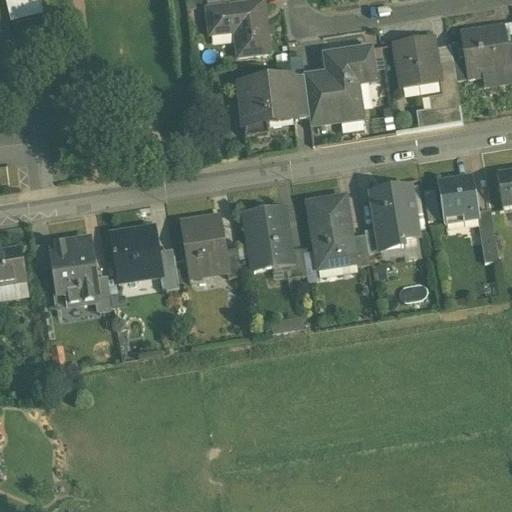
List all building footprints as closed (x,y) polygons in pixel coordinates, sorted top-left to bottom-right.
[(0,0),(0,18),(36,14),(34,0),(0,0)] [(206,0),(208,11),(231,9),(230,0),(206,0)] [(208,11),(207,12),(210,38),(235,34),(238,59),(269,56),(263,5),(231,9),(208,11)] [(504,31),(477,35),(477,32),(460,35),(462,46),(468,82),(485,80),(484,77),(511,72),(506,45),(504,31)] [(0,35),(0,34),(0,110),(10,109),(0,35)] [(434,39),(393,46),(400,91),(440,85),(441,84),(438,67),(439,67),(434,39)] [(462,46),(450,48),(453,64),(456,84),(468,82),(462,46)] [(371,51),(325,58),(328,76),(318,77),(320,89),(318,90),(319,90),(323,122),(324,127),(341,124),(343,138),(365,135),(357,86),(375,83),(371,51)] [(439,67),(438,67),(441,84),(440,85),(444,112),(460,110),(456,84),(453,64),(439,67)] [(318,77),(304,79),(306,92),(319,90),(318,90),(320,89),(318,77)] [(304,79),(291,81),(296,116),(294,116),(295,123),(309,121),(306,92),(304,79)] [(291,81),(240,87),(246,140),(268,137),(266,120),(294,116),(296,116),(291,81)] [(319,90),(306,92),(309,121),(310,124),(323,122),(319,90)] [(444,112),(419,116),(421,132),(463,125),(460,110),(444,112)] [(511,174),(497,176),(503,211),(511,209),(511,174)] [(472,179),(438,185),(445,229),(478,223),(479,223),(478,217),(472,179)] [(410,191),(371,197),(377,232),(380,255),(403,251),(402,244),(419,241),(410,191)] [(341,200),(307,206),(318,268),(355,262),(356,262),(353,241),(348,242),(341,200)] [(263,215),(244,218),(251,262),(252,262),(254,275),(272,273),(290,270),(294,270),(291,254),(284,210),(262,213),(263,215)] [(491,215),(478,217),(479,223),(478,223),(482,245),(496,243),(491,215)] [(220,219),(181,225),(189,278),(227,272),(229,271),(226,253),(220,219)] [(154,231),(113,238),(120,281),(160,275),(161,275),(159,262),(154,231)] [(377,232),(365,234),(365,239),(369,258),(380,256),(380,255),(377,232)] [(365,239),(353,241),(356,262),(355,262),(357,271),(370,268),(369,258),(365,239)] [(90,242),(50,248),(58,298),(65,297),(67,309),(98,304),(100,304),(96,281),(90,242)] [(238,251),(226,253),(229,271),(227,272),(228,281),(242,279),(238,251)] [(21,252),(0,255),(0,287),(27,284),(21,252)] [(303,252),(291,254),(294,270),(290,270),(292,282),(307,279),(303,252)] [(174,259),(159,262),(161,275),(160,275),(163,294),(179,291),(174,259)] [(108,279),(96,281),(100,304),(98,304),(100,315),(113,313),(108,279)]
